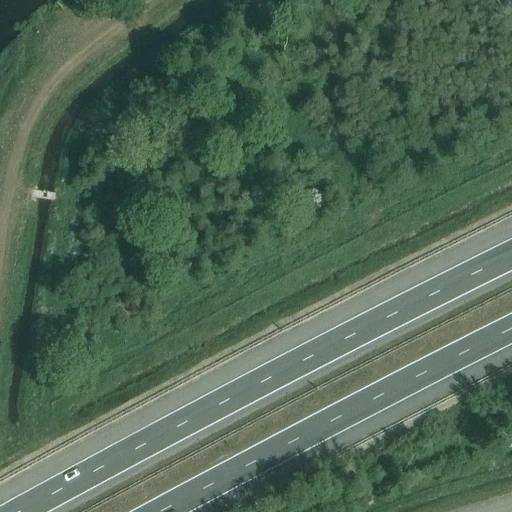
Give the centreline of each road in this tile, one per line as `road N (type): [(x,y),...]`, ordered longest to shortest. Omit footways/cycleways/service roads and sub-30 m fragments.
road 1 (motorway): [(511,256),(19,511)]
road 2 (motorway): [(162,511),(511,330)]
road 3 (track): [(150,0),(76,54),(32,109),(0,209)]
